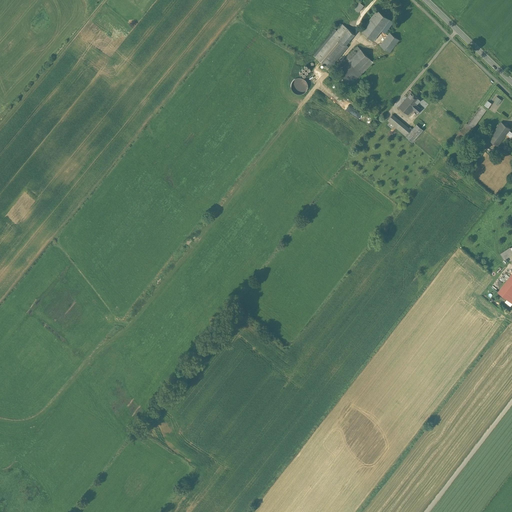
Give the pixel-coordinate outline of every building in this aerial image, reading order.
[(358,1),(352,9),(358,13),(363,5),(358,1)] [(377,10),(361,31),(373,41),(382,30),(390,20),(377,10)] [(393,23),(390,20),(382,30),(385,33),(393,23)] [(335,31),(313,57),(329,70),(348,47),(345,45),(354,34),(342,25),(336,32),(335,31)] [(390,33),(380,46),(390,53),(399,40),(390,33)] [(358,47),(347,59),(349,61),(362,74),(373,62),(358,47)] [(362,74),(349,61),(339,72),(352,85),(362,74)] [(291,86),(291,89),(293,91),(295,93),(297,94),(300,94),(303,93),(305,91),(306,89),(307,86),(307,83),(305,81),(303,79),(300,78),(298,78),(295,79),(293,81),(291,83),(291,86)] [(421,100),(411,92),(407,97),(416,105),(421,100)] [(416,105),(407,97),(399,107),(408,115),(413,109),(416,105)] [(343,101),(340,104),(355,115),(357,112),(343,101)] [(432,101),(426,108),(437,118),(444,110),(432,101)] [(422,109),(416,105),(413,109),(418,113),(422,109)] [(487,110),(481,106),(476,113),(481,117),(487,110)] [(473,128),(481,117),(476,113),(468,124),(472,127),(473,128)] [(394,126),(406,136),(411,130),(392,115),(388,120),(390,122),(394,126)] [(510,129),(501,122),(488,139),(498,146),(505,135),(509,130),(510,129)] [(461,142),(472,127),(468,124),(467,123),(460,131),(455,137),(461,142)] [(407,136),(413,141),(423,130),(417,125),(407,136)] [(510,247),(500,254),(504,260),(511,254),(511,250),(511,248),(510,247)] [(511,274),(498,292),(511,302),(511,274)]
